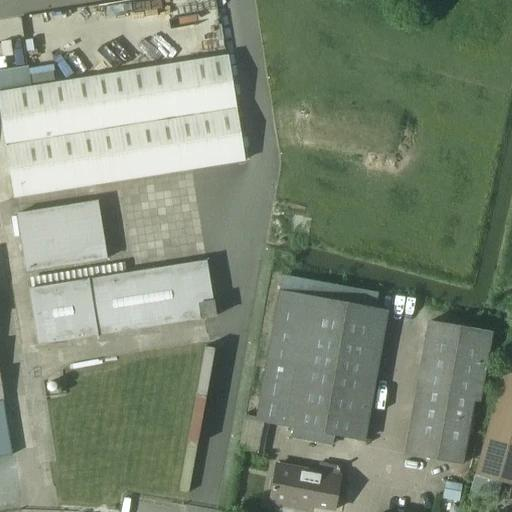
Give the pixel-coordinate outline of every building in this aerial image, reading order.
[(0,92),(0,113),(14,199),(245,162),(228,56),(0,92)] [(98,202),(16,214),(26,273),(107,260),(98,206),(98,202)] [(37,347),(215,318),(206,261),(28,291),(37,347)] [(278,290),(255,421),(268,424),(293,428),(334,436),(363,441),(374,379),(364,377),(376,308),(278,290)] [(480,403),(492,334),(428,323),(404,455),(462,465),(473,402),(480,403)] [(474,476),(476,476),(472,492),(497,498),(501,483),(511,485),(511,359),(506,358),(474,476)] [(0,457),(12,456),(0,380),(0,457)] [(319,463),(317,473),(277,466),(270,505),(275,506),(274,510),(276,511),(275,511),(293,511),(294,509),(299,510),(300,506),(333,511),(339,477),(338,477),(340,467),(319,463)]
